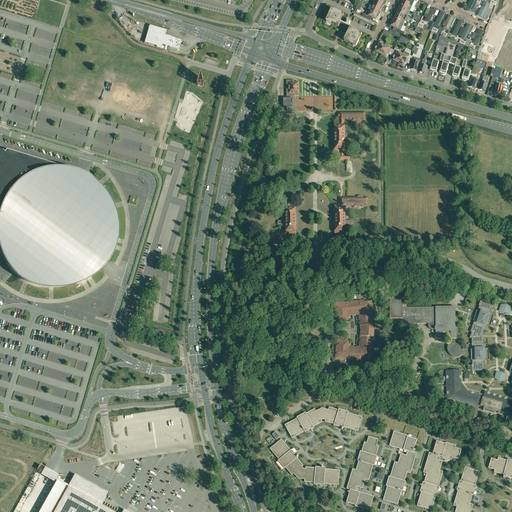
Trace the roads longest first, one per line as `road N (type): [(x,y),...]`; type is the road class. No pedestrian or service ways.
road 1 (unclassified): [(110,347),(150,178),(0,131)]
road 2 (secondary): [(253,53),(210,181),(197,276),(201,368)]
road 3 (secondary): [(214,372),(212,248),(227,171),(268,59)]
road 4 (primary): [(268,59),(511,131)]
road 5 (primary): [(511,118),(274,47)]
road 6 (residential): [(511,287),(431,256),(316,255)]
road 7 (residential): [(329,366),(352,385),(511,431)]
road 8 (residential): [(316,255),(314,87)]
road 9 (residential): [(363,60),(511,106)]
road 10 (secondary): [(253,511),(214,372)]
road 11 (secondary): [(258,41),(126,5)]
road 12 (secondary): [(126,5),(253,53)]
road 13 (secondary): [(203,385),(241,511)]
road 14 (residential): [(269,425),(258,443),(263,469),(333,511)]
